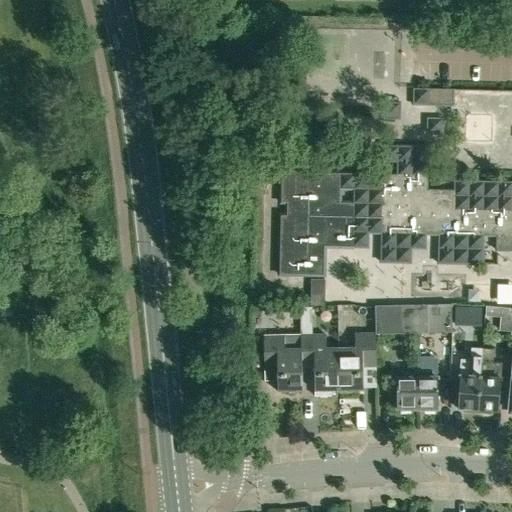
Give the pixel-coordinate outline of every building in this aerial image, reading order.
[(429,104),(429,89),(413,89),(413,104),(429,104)] [(429,89),(429,104),(453,105),(453,89),(429,89)] [(384,102),(384,118),(400,118),(400,103),(384,102)] [(511,181),(455,181),(454,195),(427,194),(428,146),(383,145),(383,161),(397,161),(397,175),(341,173),(312,172),(313,167),(282,166),(281,201),(287,202),(287,214),(280,214),(278,273),(324,275),(324,246),(353,247),(368,247),(368,233),(381,233),(380,262),(410,262),(411,248),(425,248),(425,234),(439,234),(438,263),(482,264),(483,235),(496,236),(496,250),(511,250),(511,181)] [(324,305),(325,279),(311,278),(310,304),(324,305)] [(453,332),(452,304),(414,305),(415,333),(453,332)] [(414,305),(375,306),(376,334),(415,333),(414,305)] [(482,306),(470,306),(470,325),(482,325),(482,306)] [(261,307),(251,307),(251,316),(261,316),(261,307)] [(511,331),(511,328),(511,307),(502,307),(500,330),(511,331)] [(338,348),(326,348),(326,334),(301,335),(301,349),(302,349),(302,368),(302,369),(314,368),(315,396),(331,396),(331,390),(339,390),(338,348)] [(376,367),(376,334),(355,334),(355,348),(338,348),(339,390),(364,390),(363,367),(376,367)] [(302,349),(301,349),(301,335),(264,335),(264,368),(277,368),(278,391),(303,391),(302,369),(302,368),(302,349)] [(478,413),(482,349),(471,348),(469,376),(460,376),(458,408),(464,409),(464,412),(478,413)] [(482,349),(478,413),(492,414),(492,410),(499,411),(502,363),(492,362),(493,349),(482,349)] [(417,357),(417,371),(418,408),(424,408),(425,411),(435,411),(435,408),(438,408),(438,377),(438,361),(431,357),(417,357)] [(411,408),(418,408),(417,371),(402,372),(402,377),(397,378),(397,408),(400,408),(400,411),(411,411),(411,408)]
